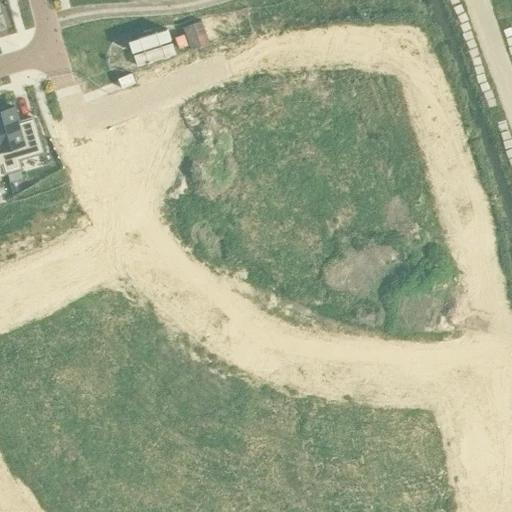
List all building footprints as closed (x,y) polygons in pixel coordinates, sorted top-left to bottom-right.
[(15,106),(0,110),(0,149),(4,163),(3,163),(6,172),(21,167),(18,158),(43,151),(33,117),(20,121),(15,106)] [(141,139),(132,142),(144,165),(169,154),(175,165),(202,152),(196,139),(187,145),(177,123),(162,130),(160,125),(139,134),(141,139)] [(197,200),(173,217),(192,242),(224,214),(224,213),(211,195),(227,180),(218,168),(189,189),(197,200)] [(35,196),(13,208),(27,232),(68,209),(58,192),(39,203),(35,196)] [(68,209),(27,232),(40,255),(81,233),(68,209)] [(224,214),(192,242),(216,265),(224,257),(231,266),(260,236),(248,225),(240,232),(224,214)] [(283,275),(271,295),(295,306),(312,266),(295,258),(299,249),(288,244),(274,269),(283,275)] [(313,266),(296,306),(321,313),(330,294),(339,299),(349,275),(339,270),(336,275),(313,266)] [(439,280),(412,283),(414,324),(441,321),(440,299),(447,299),(446,281),(439,282),(439,280)] [(381,281),(380,303),(387,303),(387,325),(414,325),(414,324),(412,283),(387,283),(387,281),(381,281)] [(107,297),(91,310),(111,334),(143,308),(127,288),(111,302),(107,297)] [(143,308),(111,334),(125,350),(121,354),(131,366),(149,352),(139,340),(157,325),(143,308)] [(1,343),(0,343),(0,369),(4,380),(32,368),(26,355),(10,362),(1,343)] [(162,359),(147,382),(159,390),(160,388),(181,401),(204,364),(181,349),(171,365),(162,359)] [(204,364),(181,401),(202,415),(201,417),(208,422),(227,393),(218,387),(224,377),(204,364)] [(16,389),(0,398),(0,424),(27,409),(16,389)] [(245,409),(237,432),(249,436),(250,433),(269,440),(281,406),(261,399),(256,413),(245,409)] [(281,406),(269,440),(293,448),(293,450),(303,454),(312,429),(300,425),(304,414),(281,406)] [(27,409),(0,424),(0,428),(9,444),(38,428),(27,409)] [(39,427),(9,444),(20,463),(50,445),(39,427)] [(50,445),(20,463),(30,480),(60,463),(50,445)] [(45,503),(42,507),(47,511),(63,511),(84,486),(67,472),(43,502),(45,503)] [(84,486),(63,511),(91,511),(101,499),(84,486)] [(117,511),(101,499),(91,511),(117,511)]
